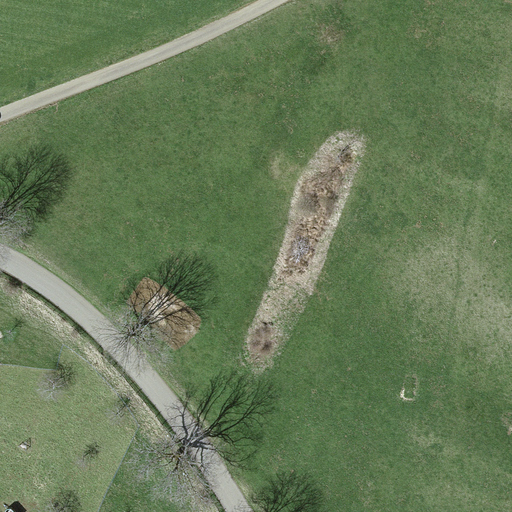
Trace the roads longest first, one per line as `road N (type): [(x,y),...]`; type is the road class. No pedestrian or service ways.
road 1 (unclassified): [(0,257),(44,280),(129,350),(243,511)]
road 2 (unclassified): [(275,0),(0,115)]
